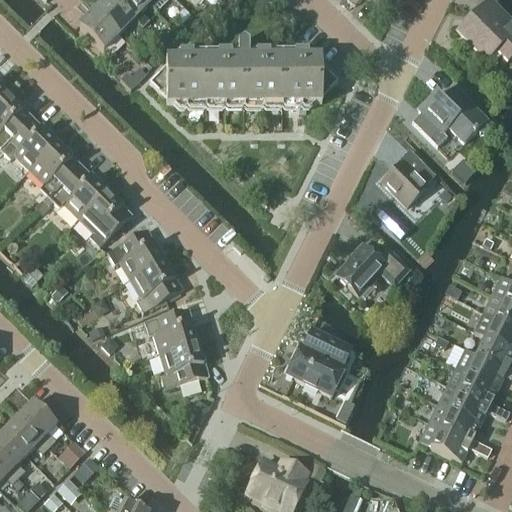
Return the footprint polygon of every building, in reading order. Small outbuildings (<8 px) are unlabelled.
[(119,38),(134,23),(110,0),(107,0),(94,14),(119,38)] [(110,0),(134,23),(143,30),(148,24),(140,17),(149,8),(141,0),(110,0)] [(141,0),(149,8),(152,11),(163,0),(141,0)] [(357,0),(346,0),(345,2),(353,10),(360,3),(357,0)] [(200,10),(191,19),(198,25),(206,16),(200,10)] [(103,54),(119,38),(94,14),(78,30),(103,54)] [(478,15),(457,35),(486,65),(497,54),(507,65),(511,60),(511,28),(507,24),(497,33),(478,15)] [(191,19),(182,28),(189,34),(198,25),(191,19)] [(161,50),(167,56),(176,47),(170,41),(161,50)] [(166,69),(149,86),(166,103),(166,110),(172,110),(305,109),(314,109),(321,109),(321,102),(337,85),(320,68),(320,61),(314,62),(249,62),(248,55),(248,47),(244,43),(241,43),(237,47),(237,56),(237,62),(172,62),(166,62),(166,69)] [(158,65),(167,56),(161,50),(152,59),(158,65)] [(136,87),(145,78),(139,72),(130,81),(136,87)] [(418,114),(421,117),(412,126),(437,151),(446,141),(443,137),(448,132),(463,147),(476,134),(479,136),(483,137),(485,135),(486,129),(484,127),(486,124),(454,92),(442,104),(435,97),(418,114)] [(0,153),(31,123),(22,114),(6,98),(0,104),(0,153)] [(29,174),(56,147),(40,132),(31,123),(0,153),(0,154),(10,164),(14,160),(29,174)] [(45,207),(80,172),(71,163),(56,147),(29,174),(44,189),(39,193),(46,200),(42,204),(45,207)] [(406,211),(426,192),(424,190),(434,180),(409,155),(398,166),(401,168),(382,187),(406,211)] [(78,223),(105,196),(90,181),(89,181),(80,172),(45,207),(48,210),(52,206),(59,213),(63,209),(78,223)] [(105,196),(78,223),(93,238),(89,242),(99,252),(130,221),(120,212),(121,211),(105,196)] [(130,285),(163,265),(151,246),(144,235),(107,258),(114,270),(119,267),(130,285)] [(378,263),(362,248),(352,260),(353,261),(336,280),(358,300),(379,277),(393,289),(408,274),(386,254),(378,263)] [(163,265),(130,285),(140,303),(135,306),(143,318),(180,295),(173,284),(174,284),(163,265)] [(511,286),(502,305),(511,309),(511,286)] [(490,300),(482,318),(493,323),(511,332),(511,309),(502,305),(490,300)] [(160,359),(196,348),(190,327),(186,314),(144,327),(148,341),(154,339),(160,359)] [(511,332),(493,323),(484,341),(511,354),(511,332)] [(350,355),(330,345),(331,343),(311,333),(303,351),(300,350),(286,379),(331,400),(345,372),(342,370),(350,355)] [(511,354),(484,341),(475,359),(506,375),(508,371),(511,363),(511,354)] [(196,348),(160,359),(166,379),(160,380),(164,394),(206,382),(202,369),(203,369),(196,348)] [(467,356),(459,374),(497,393),(504,379),(511,382),(511,372),(508,371),(506,375),(475,359),(475,360),(467,356)] [(454,372),(445,390),(488,411),(490,407),(497,393),(459,374),(454,372)] [(445,390),(436,408),(479,430),(486,415),(495,420),(499,412),(490,407),(488,411),(445,390)] [(16,420),(48,452),(55,446),(47,438),(56,429),(33,405),(20,418),(19,417),(16,420)] [(196,433),(201,423),(206,412),(200,409),(191,405),(182,426),(196,433)] [(436,408),(427,427),(432,429),(470,448),(472,444),(479,430),(436,408)] [(495,420),(505,425),(509,417),(499,412),(495,420)] [(42,458),(48,452),(16,420),(13,423),(14,424),(2,437),(25,460),(34,451),(42,458)] [(432,429),(423,448),(429,451),(461,467),(468,452),(477,457),(481,449),(472,444),(470,448),(432,429)] [(16,469),(25,460),(2,437),(0,438),(0,465),(18,483),(24,476),(16,469)] [(481,449),(477,457),(487,461),(491,453),(481,449)] [(11,489),(18,483),(0,465),(0,485),(4,482),(11,489)] [(278,473),(262,465),(247,497),(263,505),(263,510),(267,511),(276,511),(277,511),(276,511),(292,511),(306,486),(302,484),(305,477),(282,465),(278,473)] [(307,480),(320,485),(325,474),(312,468),(307,480)] [(67,506),(77,495),(67,485),(57,496),(67,506)] [(38,503),(45,496),(37,488),(30,495),(38,503)] [(46,511),(56,511),(61,507),(53,500),(44,509),(46,511)]
